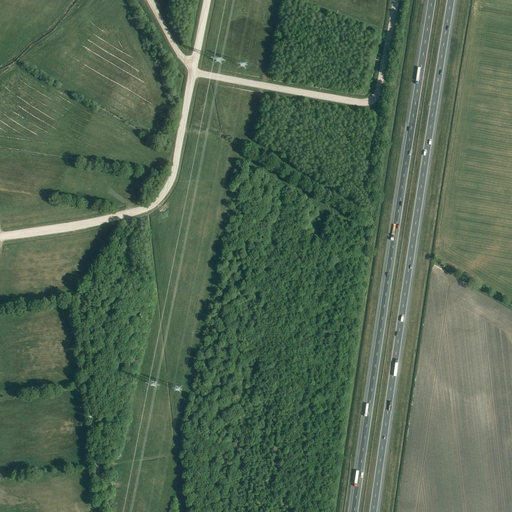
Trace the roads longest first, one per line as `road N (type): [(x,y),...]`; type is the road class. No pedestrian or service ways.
road 1 (motorway): [(373,511),(451,0)]
road 2 (motorway): [(432,0),(354,511)]
road 3 (track): [(130,213),(79,311),(103,511)]
road 4 (track): [(395,0),(370,101),(192,72)]
